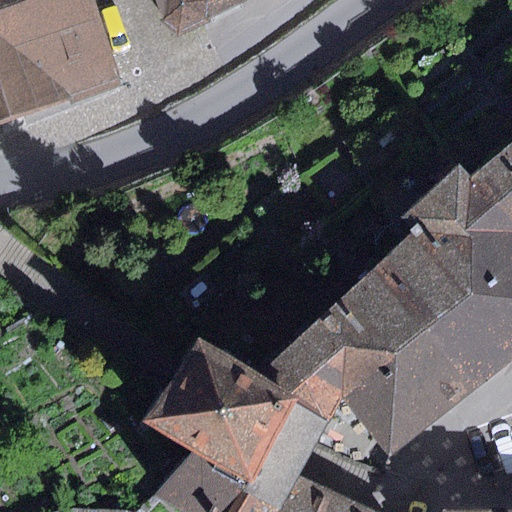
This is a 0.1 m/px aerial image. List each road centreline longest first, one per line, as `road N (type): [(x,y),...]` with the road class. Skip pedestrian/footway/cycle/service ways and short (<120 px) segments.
road 1 (residential): [(0,185),(80,172),(200,123),(373,0)]
road 2 (residential): [(0,158),(163,86)]
road 3 (residential): [(163,86),(288,0)]
